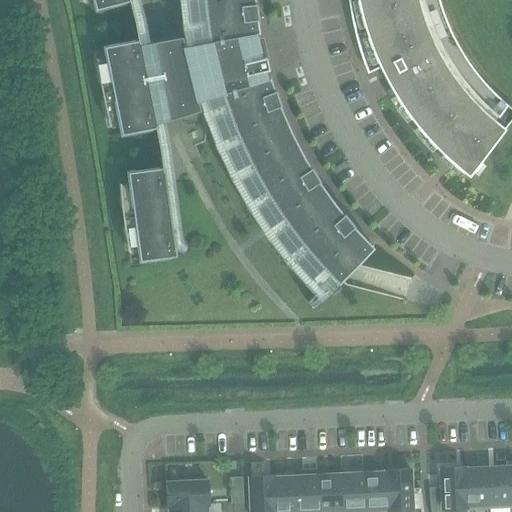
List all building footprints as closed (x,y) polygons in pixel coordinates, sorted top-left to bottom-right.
[(82,0),(83,2),(84,2),(83,0),(92,0),(95,11),(97,10),(96,9),(98,9),(130,1),(131,1),(130,0),(82,0)] [(96,59),(99,81),(101,92),(104,104),(105,110),(109,127),(110,126),(107,115),(116,113),(121,135),(122,135),(122,134),(157,128),(156,124),(176,118),(178,117),(179,118),(180,120),(180,121),(182,123),(184,124),(186,125),(188,125),(190,125),(192,125),(194,124),(196,122),(196,121),(197,120),(198,119),(198,117),(198,116),(198,114),(198,113),(197,111),(199,111),(197,102),(205,100),(212,120),(215,131),(229,161),(244,191),(261,219),(280,246),(302,272),(317,287),(321,283),(330,292),(337,284),(334,281),(338,284),(374,247),(354,227),(334,205),(318,181),(303,157),(290,132),(279,106),(269,78),(266,79),(264,71),(268,70),(265,57),(258,58),(258,47),(255,34),(258,34),(254,4),(253,0),(185,0),(186,12),(191,44),(184,46),(181,37),(169,39),(160,41),(157,41),(141,44),(140,40),(105,47),(105,46),(103,46),(108,69),(99,71),(97,59),(96,59)] [(452,164),(468,177),(511,119),(511,109),(508,106),(501,100),(492,92),(484,83),(476,73),(468,63),(462,52),(455,41),(450,30),(445,19),(441,8),(438,0),(353,0),(355,6),(357,20),(360,33),(359,34),(364,53),(371,72),(380,68),(386,81),(397,100),(402,108),(410,119),(417,127),(426,138),(442,155),(452,164)] [(120,183),(119,183),(120,196),(120,201),(121,206),(121,211),(122,217),(123,222),(124,227),(128,252),(129,252),(129,250),(127,240),(136,239),(137,248),(139,264),(141,264),(141,261),(176,256),(174,244),(164,167),(163,167),(129,172),(129,171),(127,172),(129,185),(130,194),(121,196),(120,186),(120,183)] [(431,511),(465,511),(464,467),(440,468),(441,488),(429,489),(431,511)] [(464,467),(465,511),(466,511),(488,510),(486,468),(465,470),(464,467)] [(511,509),(509,467),(486,468),(488,510),(511,509)] [(410,469),(386,470),(388,511),(423,511),(421,489),(411,489),(410,469)] [(388,511),(386,470),(385,470),(385,473),(364,474),(365,511),(388,511)] [(365,511),(364,474),(341,475),(342,511),(365,511)] [(342,511),(341,475),(318,476),(319,511),(342,511)] [(274,511),(272,476),(249,477),(250,511),(274,511)] [(296,511),(295,477),(273,478),(273,476),(272,476),(274,511),(296,511)] [(319,511),(318,476),(295,477),(296,511),(319,511)] [(231,503),(235,503),(244,503),(243,478),(230,478),(231,503)] [(208,504),(207,481),(166,483),(167,506),(208,504)] [(0,508),(8,504),(0,487),(0,508)] [(244,511),(244,503),(235,503),(235,511),(244,511)]
